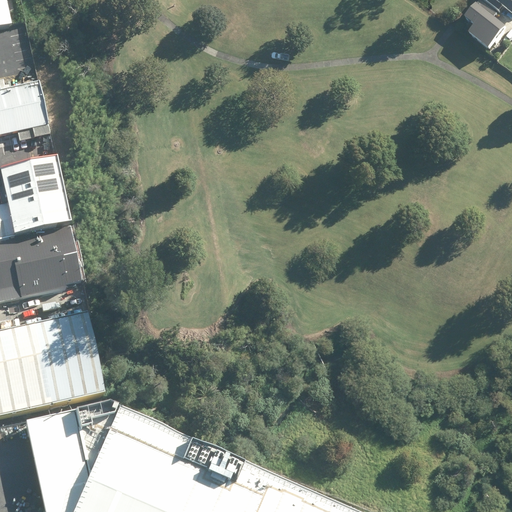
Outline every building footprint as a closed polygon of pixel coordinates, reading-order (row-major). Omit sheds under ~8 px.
[(0,0),(0,28),(15,25),(9,0),(0,0)] [(511,0),(485,0),(482,4),(509,24),(511,20),(511,0)] [(459,29),(489,52),(505,31),(475,9),(459,29)] [(0,148),(50,138),(39,86),(0,94),(0,148)] [(0,240),(69,226),(55,156),(0,167),(0,168),(7,203),(0,204),(0,240)] [(69,226),(0,240),(0,304),(68,290),(66,284),(81,281),(69,226)] [(0,421),(103,398),(85,316),(0,335),(0,421)] [(337,511),(107,409),(26,428),(45,511),(337,511)]
